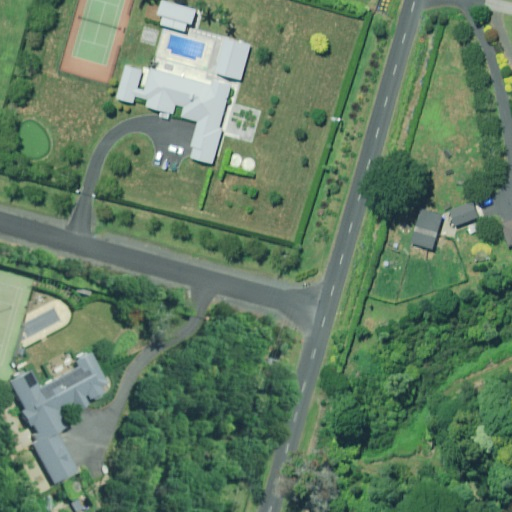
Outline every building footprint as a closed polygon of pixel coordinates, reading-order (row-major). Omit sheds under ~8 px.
[(201,12),(166,2),(162,16),(166,17),(163,25),(189,33),(192,24),(197,25),(201,12)] [(253,46),(228,40),(219,74),(244,81),(253,46)] [(152,72),(129,66),(120,100),(137,104),(139,97),(151,100),(149,108),(176,115),(179,106),(187,108),(184,118),(201,123),(192,159),(216,165),(226,129),(223,128),(234,86),(215,81),(214,85),(153,69),(152,72)] [(482,218),(476,204),(453,213),(459,228),(482,218)] [(446,217),(424,211),(414,244),(436,251),(446,217)] [(511,221),(503,225),(511,248),(511,221)] [(87,401),(102,393),(99,387),(105,384),(88,352),(73,361),(76,368),(37,389),(27,371),(6,382),(21,410),(17,412),(33,440),(28,443),(50,485),(75,472),(54,433),(61,429),(52,412),(70,403),(74,412),(86,406),(81,397),(84,395),(87,401)]
